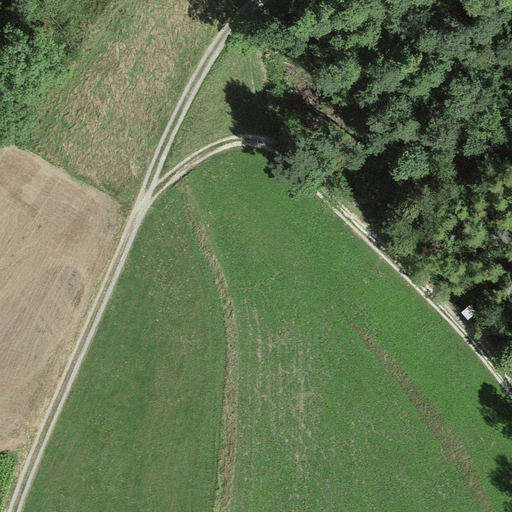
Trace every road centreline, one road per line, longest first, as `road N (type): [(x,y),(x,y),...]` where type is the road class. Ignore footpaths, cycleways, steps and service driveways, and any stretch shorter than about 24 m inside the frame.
road 1 (track): [(21,511),(30,470),(150,196),(155,166),(234,19),(263,0)]
road 2 (track): [(511,384),(315,174),(278,148),(257,140),(223,145),(150,196)]
